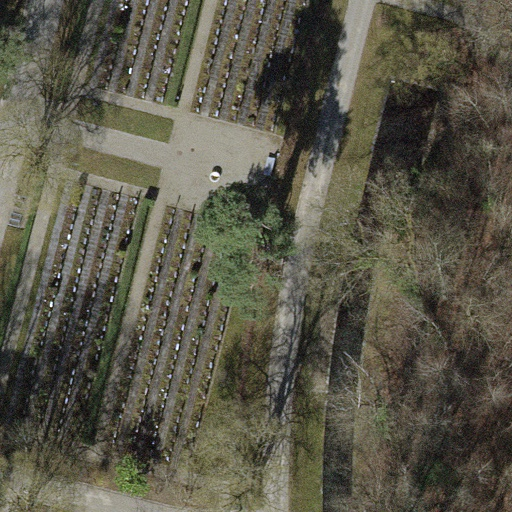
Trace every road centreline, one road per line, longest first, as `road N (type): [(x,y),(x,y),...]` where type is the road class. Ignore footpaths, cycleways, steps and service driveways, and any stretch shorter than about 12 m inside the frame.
road 1 (track): [(274,511),(291,292),(362,0)]
road 2 (track): [(0,197),(49,0)]
road 3 (track): [(0,499),(7,470),(140,511)]
